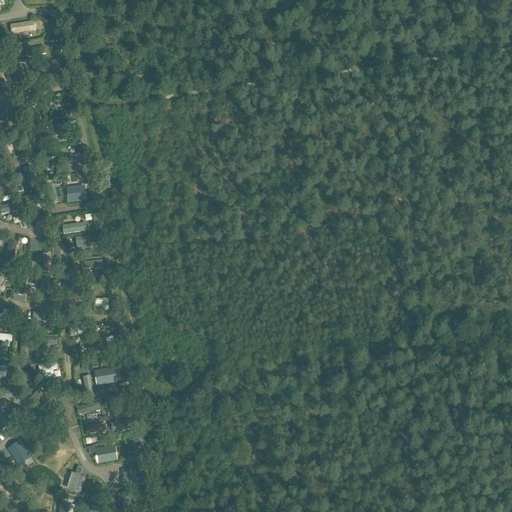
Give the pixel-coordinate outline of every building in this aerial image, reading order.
[(34,21),(11,25),(12,35),(35,31),(34,21)] [(40,41),(52,40),(52,28),(46,29),(47,35),(40,36),(40,41)] [(45,47),(26,50),(27,58),(46,54),(45,47)] [(56,62),(37,64),(39,78),(58,75),(56,62)] [(26,64),(13,65),(15,83),(28,82),(26,64)] [(6,106),(0,107),(0,114),(3,129),(10,128),(6,106)] [(53,112),(50,112),(51,120),(71,117),(70,109),(57,111),(53,112)] [(62,129),(44,133),(47,146),(65,142),(62,129)] [(6,143),(0,145),(0,149),(5,163),(12,160),(9,152),(7,146),(6,143)] [(57,149),(37,153),(39,160),(58,156),(57,149)] [(78,159),(62,162),(65,174),(81,171),(78,159)] [(32,167),(23,170),(30,188),(38,185),(32,167)] [(9,181),(2,183),(5,193),(6,199),(13,197),(9,181)] [(53,184),(46,186),(50,204),(58,202),(53,184)] [(83,187),(68,189),(69,203),(85,201),(83,187)] [(32,195),(24,199),(33,222),(41,219),(32,195)] [(20,203),(0,208),(2,214),(21,210),(20,203)] [(86,223),(62,227),(64,235),(87,231),(86,223)] [(96,235),(75,239),(77,246),(90,244),(97,243),(96,235)] [(10,242),(5,265),(13,266),(18,244),(10,242)] [(55,247),(35,247),(35,255),(47,255),(52,255),(55,254),(55,247)] [(78,263),(71,264),(72,281),(79,281),(78,263)] [(22,275),(17,293),(23,295),(28,277),(22,275)] [(43,279),(39,299),(46,301),(50,280),(43,279)] [(6,323),(6,327),(13,328),(16,312),(9,311),(8,314),(6,323)] [(33,313),(32,320),(52,323),(53,316),(33,313)] [(68,325),(69,331),(85,329),(86,329),(85,323),(68,325)] [(38,336),(37,345),(56,346),(57,338),(38,336)] [(22,339),(20,359),(29,360),(30,339),(22,339)] [(115,343),(107,344),(95,346),(96,354),(117,351),(116,343),(115,343)] [(56,363),(39,367),(40,373),(57,370),(56,363)] [(22,365),(14,366),(17,384),(24,383),(22,365)] [(113,373),(96,376),(98,388),(115,385),(113,373)] [(83,377),(83,378),(86,398),(93,397),(90,376),(83,377)] [(39,390),(30,400),(41,410),(50,399),(39,390)] [(125,394),(103,398),(105,409),(127,405),(125,394)] [(99,403),(77,408),(79,415),(91,413),(96,412),(100,411),(99,403)] [(0,408),(0,426),(2,429),(11,421),(0,408)] [(85,416),(85,425),(93,424),(92,416),(85,416)] [(115,423),(111,424),(113,433),(135,428),(133,420),(120,422),(115,423)] [(105,424),(88,427),(90,435),(98,433),(103,432),(107,431),(105,424)] [(63,440),(58,448),(54,453),(59,457),(57,460),(61,463),(60,464),(63,466),(72,454),(65,450),(69,445),(63,440)] [(10,449),(20,464),(30,457),(20,442),(10,449)] [(113,448),(96,451),(99,463),(116,460),(113,448)] [(72,473),(67,488),(81,493),(86,477),(72,473)] [(47,492),(46,502),(57,502),(58,486),(51,486),(51,492),(47,492)] [(129,492),(122,493),(124,511),(128,511),(132,511),(131,505),(129,492)]
